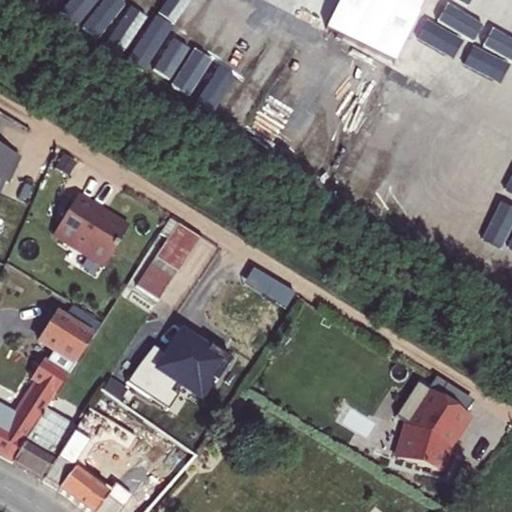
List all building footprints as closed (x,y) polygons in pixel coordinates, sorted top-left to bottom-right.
[(318,82),(332,90),(352,53),(339,46),(318,82)] [(305,97),(283,135),(298,144),(320,107),(305,97)] [(375,126),(388,134),(406,105),(393,97),(375,126)] [(323,153),(350,108),(334,99),(307,144),(323,153)] [(360,181),(379,151),(363,141),(344,172),(360,181)] [(0,146),(0,189),(16,154),(0,146)] [(389,183),(405,157),(391,148),(375,174),(389,183)] [(412,162),(383,206),(399,216),(427,172),(412,162)] [(72,192),(48,239),(103,268),(128,221),(72,192)] [(473,252),(493,262),(511,223),(511,215),(477,198),(455,241),(474,250),(473,252)] [(158,302),(200,239),(178,224),(136,287),(158,302)] [(511,240),(495,268),(511,278),(511,276),(511,240)] [(70,308),(63,320),(75,328),(83,316),(70,308)] [(0,457),(12,464),(45,412),(92,338),(75,328),(63,320),(55,315),(38,343),(53,353),(46,363),(43,361),(30,381),(35,384),(15,416),(0,407),(0,457)] [(45,412),(12,464),(43,482),(58,457),(70,438),(76,429),(45,412)] [(58,457),(117,502),(126,492),(83,460),(89,451),(70,438),(58,457)] [(58,457),(43,482),(83,511),(148,511),(186,471),(162,453),(126,492),(117,502),(58,457)]
